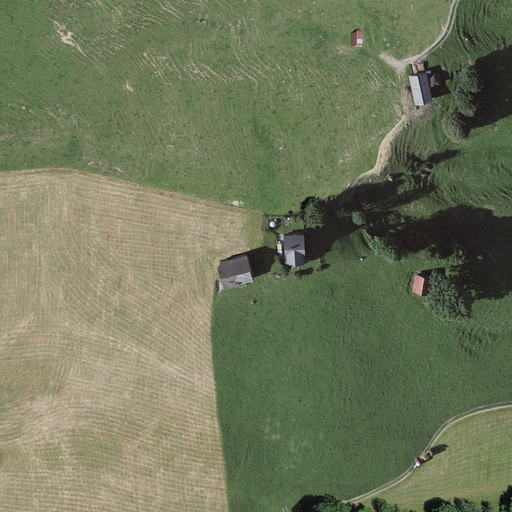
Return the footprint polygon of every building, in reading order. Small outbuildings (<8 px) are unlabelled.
[(362,34),(351,34),(352,47),(363,46),(362,34)] [(427,71),(409,76),(416,105),(435,100),(427,71)] [(307,234),(283,236),(285,261),(309,259),(307,234)] [(252,251),(217,260),(224,287),(258,279),(252,251)] [(435,276),(415,273),(413,290),(432,293),(435,276)]
